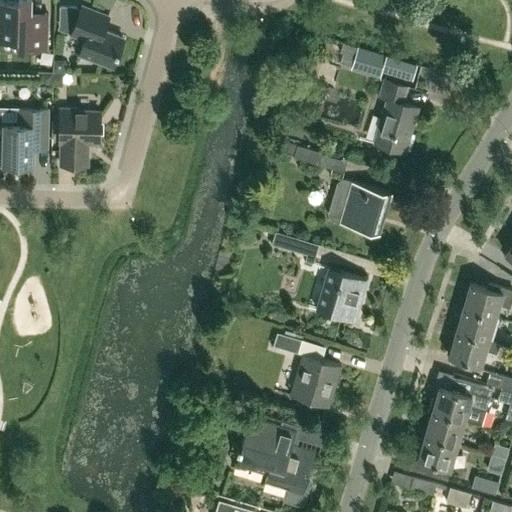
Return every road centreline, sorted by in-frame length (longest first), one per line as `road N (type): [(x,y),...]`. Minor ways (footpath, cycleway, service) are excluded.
road 1 (residential): [(348,511),(411,298),(444,222),(511,110)]
road 2 (residential): [(121,191),(174,0)]
road 3 (residential): [(121,191),(108,199),(0,196)]
